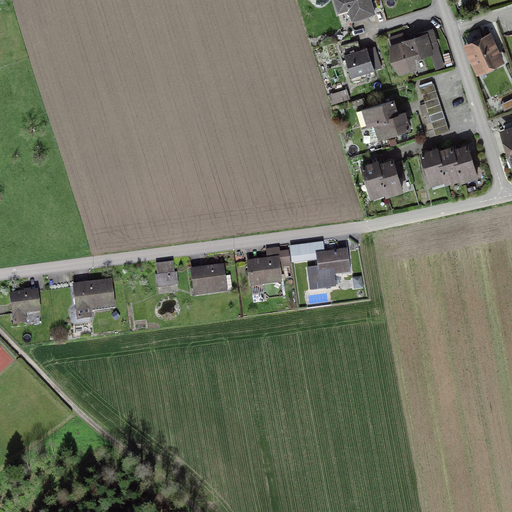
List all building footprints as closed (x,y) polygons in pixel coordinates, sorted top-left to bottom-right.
[(373,14),(369,0),(335,0),(340,15),(348,13),(351,20),(373,14)] [(399,76),(416,70),(413,62),(434,55),(427,35),(390,48),(392,53),(399,76)] [(501,62),(490,38),(468,48),(479,73),(501,62)] [(374,71),(382,68),(376,48),(367,51),(374,71)] [(373,74),(366,51),(347,56),(354,79),(373,74)] [(420,89),(423,96),(436,91),(434,84),(420,89)] [(423,96),(425,102),(438,98),(436,91),(423,96)] [(425,102),(427,109),(441,105),(438,98),(425,102)] [(395,105),(362,113),(366,126),(376,123),(398,118),(395,105)] [(427,109),(430,116),(443,111),(441,105),(427,109)] [(430,116),(432,123),(445,118),(443,111),(430,116)] [(410,131),(406,115),(398,118),(376,123),(380,139),(410,131)] [(432,123),(434,129),(448,125),(445,118),(432,123)] [(450,132),(448,125),(434,129),(436,136),(450,132)] [(478,182),(469,151),(454,155),(462,183),(462,186),(478,182)] [(446,183),(447,187),(462,183),(454,155),(453,152),(438,156),(446,183)] [(438,153),(423,157),(431,187),(446,183),(438,156),(438,153)] [(387,195),(388,199),(402,195),(393,163),(380,167),(387,195)] [(379,164),(362,169),(370,199),(387,195),(380,167),(379,164)] [(323,244),(291,248),(293,261),(317,258),(316,255),(324,254),(323,244)] [(266,249),(268,260),(278,259),(280,259),(279,253),(278,247),(266,249)] [(308,269),(311,290),(327,288),(327,285),(335,284),(334,275),(351,273),(348,250),(324,254),(316,255),(317,258),(318,268),(308,269)] [(281,265),(289,264),(287,252),(279,253),(280,259),(281,265)] [(281,281),(278,259),(268,260),(248,263),(251,285),(281,281)] [(194,292),(226,288),(223,267),(192,271),(194,292)] [(157,287),(177,285),(176,273),(156,276),(157,287)] [(114,304),(111,282),(74,287),(79,319),(91,317),(89,307),(114,304)] [(40,310),(37,291),(11,295),(15,324),(24,323),(23,316),(25,316),(24,312),(40,310)]
